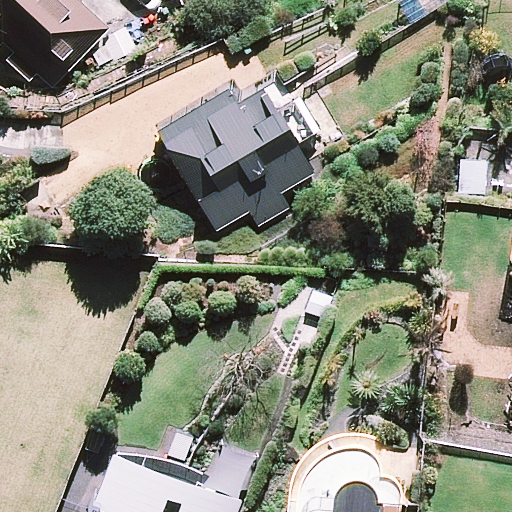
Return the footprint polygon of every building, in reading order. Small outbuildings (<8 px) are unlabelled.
[(48,94),(64,78),(58,72),(69,61),(75,67),(109,31),(75,0),(0,0),(0,48),(10,58),(6,62),(29,84),(33,80),(48,94)] [(447,0),(398,0),(408,19),(447,0)] [(315,172),(262,79),(235,95),(227,82),(156,122),(216,227),(249,208),(260,227),(290,210),(279,192),(315,172)] [(502,141),(466,136),(457,191),(493,197),(502,141)] [(183,458),(193,432),(175,426),(166,452),(111,431),(80,511),(229,511),(251,455),(209,439),(200,464),(183,458)] [(375,497),(315,494),(314,511),(401,511),(402,503),(375,502),(375,497)]
